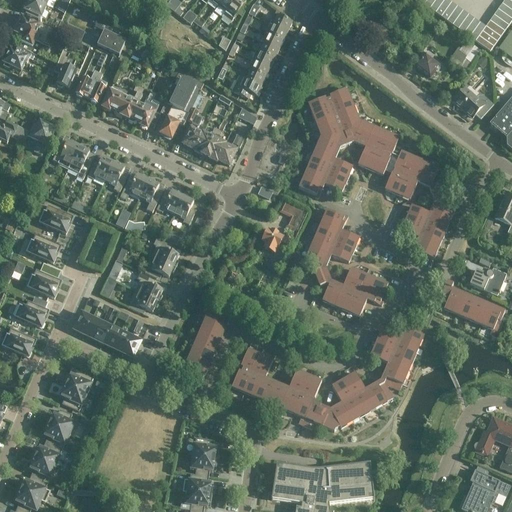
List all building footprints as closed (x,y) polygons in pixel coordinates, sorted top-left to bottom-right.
[(46,7),(30,0),(29,0),(24,12),(41,19),(46,7)] [(222,0),(217,8),(225,14),(235,0),(222,0)] [(230,25),(233,20),(245,4),(240,0),(235,0),(225,14),(222,18),(230,25)] [(427,0),(424,6),(429,10),(436,0),(427,0)] [(436,0),(429,10),(435,14),(445,0),(436,0)] [(446,0),(445,0),(435,14),(441,18),(451,3),(446,0)] [(511,4),(506,0),(505,0),(502,5),(511,12),(511,4)] [(173,2),(168,9),(174,14),(180,7),(176,4),(173,2)] [(451,3),(441,18),(446,22),(457,7),(451,3)] [(61,4),(58,12),(64,14),(67,7),(61,4)] [(511,12),(502,5),(497,11),(511,21),(511,12)] [(251,8),(248,15),(254,18),(256,13),(259,9),(253,6),(251,8)] [(180,12),(180,7),(174,14),(180,18),(183,14),(180,12)] [(457,7),(446,22),(452,26),(463,12),(457,7)] [(274,16),(269,25),(287,34),(292,25),(279,19),(281,14),(276,11),(274,16)] [(511,21),(497,11),(493,17),(508,27),(511,21)] [(187,13),(182,20),(190,26),(193,23),(192,23),(196,19),(195,19),(196,17),(189,12),(188,13),(187,13)] [(463,12),(452,26),(458,30),(468,16),(463,12)] [(468,16),(458,30),(463,35),(474,20),(468,16)] [(493,17),(489,22),(504,33),(508,27),(493,17)] [(19,49),(25,52),(32,55),(37,57),(42,47),(49,51),(54,39),(66,45),(71,34),(56,27),(54,31),(26,18),(25,21),(21,19),(15,35),(23,39),(19,49)] [(122,51),(126,41),(128,38),(98,19),(95,28),(104,32),(97,47),(119,57),(122,51)] [(204,25),(196,19),(192,23),(193,23),(201,29),(204,25)] [(474,20),(463,35),(469,39),(480,24),(474,20)] [(485,28),(475,43),(490,53),(504,33),(489,22),(485,28)] [(265,34),(283,43),(287,34),(269,25),(269,26),(264,23),(261,31),(265,33),(265,34)] [(480,24),(469,39),(475,43),(485,28),(480,24)] [(203,27),(199,33),(206,38),(210,32),(203,27)] [(74,28),(71,37),(82,40),(85,31),(74,28)] [(511,60),(511,31),(498,50),(511,60)] [(260,44),(278,53),(283,43),(265,34),(260,44)] [(223,38),(218,47),(225,53),(230,42),(223,38)] [(132,44),(126,41),(122,51),(128,54),(132,44)] [(465,44),(460,50),(458,48),(456,52),(452,57),(459,62),(459,63),(462,66),(466,61),(471,64),(478,54),(472,49),(474,47),(469,43),(467,45),(465,44)] [(256,53),(274,62),(278,53),(260,44),(256,53)] [(26,66),(32,55),(25,52),(24,54),(15,50),(14,53),(9,51),(3,65),(5,65),(4,68),(9,70),(10,68),(21,73),(24,65),(26,66)] [(64,52),(57,66),(57,67),(62,70),(55,85),(56,85),(57,88),(61,89),(63,88),(64,89),(64,87),(68,89),(77,69),(73,67),(76,62),(68,58),(70,54),(64,52)] [(441,69),(430,61),(434,57),(428,52),(416,68),(417,69),(417,71),(420,73),(422,73),(428,78),(434,70),(438,74),(441,69)] [(151,64),(153,58),(143,53),(140,59),(151,64)] [(251,62),(269,71),(274,62),(256,53),(251,62)] [(488,59),(482,54),(478,60),(484,65),(488,59)] [(109,67),(115,68),(118,57),(112,56),(109,67)] [(132,63),(136,65),(139,60),(132,57),(129,63),(132,64),(132,63)] [(134,69),(140,71),(144,62),(139,60),(136,65),(134,69)] [(57,66),(45,61),(42,67),(49,70),(46,75),(53,77),(57,67),(57,66)] [(247,71),(265,80),(269,71),(251,62),(247,71)] [(176,68),(172,76),(177,78),(181,71),(176,68)] [(222,70),(217,79),(222,81),(226,72),(222,70)] [(171,140),(178,125),(183,127),(191,109),(192,110),(198,95),(203,86),(181,71),(177,78),(177,80),(182,82),(170,107),(165,105),(160,115),(168,118),(160,135),(165,137),(164,139),(169,141),(170,140),(171,140)] [(265,80),(247,71),(243,80),(261,89),(265,80)] [(83,79),(76,95),(77,95),(76,97),(81,99),(82,98),(87,100),(98,74),(94,72),(90,82),(83,79)] [(98,74),(87,100),(91,102),(90,103),(96,106),(96,104),(97,105),(105,88),(99,85),(103,76),(98,74)] [(238,78),(232,90),(231,93),(248,101),(251,96),(256,98),(261,89),(243,80),(238,78)] [(144,89),(140,88),(140,87),(137,94),(136,94),(134,99),(124,121),(132,125),(135,124),(136,124),(144,108),(143,108),(136,104),(138,100),(139,101),(142,95),(141,95),(144,89)] [(493,106),(483,97),(478,98),(476,100),(465,90),(454,102),(456,104),(455,105),(459,109),(460,108),(472,119),(475,116),(480,121),(493,106)] [(115,117),(124,121),(134,99),(128,97),(127,100),(109,91),(101,109),(102,110),(103,112),(106,113),(107,112),(109,113),(109,112),(114,114),(115,117)] [(324,186),(328,188),(342,193),(352,169),(335,161),(340,149),(353,144),(365,149),(358,167),(383,177),(385,172),(392,175),(385,191),(410,202),(417,185),(429,190),(434,203),(429,215),(412,207),(401,232),(418,240),(412,254),(416,256),(416,254),(433,261),(455,211),(444,207),(446,201),(446,199),(440,184),(439,182),(434,180),(438,169),(401,154),(398,159),(391,157),(399,140),(359,123),(346,91),(330,97),(328,92),(322,94),(324,99),(308,106),(321,137),(299,190),(316,197),(314,199),(318,201),(324,186)] [(144,108),(136,124),(140,126),(139,127),(140,128),(141,130),(145,131),(146,131),(147,131),(151,124),(155,126),(160,115),(155,113),(159,106),(152,103),(155,95),(151,93),(143,108),(144,108)] [(183,145),(195,151),(203,134),(196,131),(199,125),(201,119),(195,116),(197,112),(196,112),(203,98),(198,95),(192,110),(186,121),(193,124),(183,145)] [(220,97),(218,101),(229,107),(231,103),(220,97)] [(511,100),(490,126),(506,140),(507,148),(511,151),(511,100)] [(0,119),(4,121),(10,109),(0,104),(0,102),(1,101),(0,101),(0,119)] [(237,119),(253,127),(257,120),(242,110),(237,119)] [(0,141),(7,145),(10,138),(23,145),(27,136),(29,133),(28,133),(21,130),(7,123),(3,132),(0,130),(0,141)] [(29,133),(27,136),(38,142),(35,147),(44,151),(54,130),(40,123),(38,126),(33,124),(29,133)] [(203,134),(195,151),(194,152),(205,158),(218,131),(214,129),(212,134),(211,133),(209,137),(203,134)] [(216,163),(217,162),(225,145),(219,142),(221,138),(220,137),(222,133),(218,131),(205,158),(216,163)] [(225,145),(217,162),(229,167),(238,148),(239,149),(243,140),(236,137),(231,148),(225,145)] [(67,171),(79,146),(73,144),(72,146),(68,144),(63,154),(57,151),(52,162),(58,165),(57,166),(67,171)] [(79,146),(67,171),(78,176),(77,179),(83,182),(90,166),(85,164),(89,154),(84,152),(85,149),(79,146)] [(281,157),(277,163),(282,166),(286,159),(281,157)] [(105,183),(114,163),(108,160),(107,162),(102,160),(98,170),(92,167),(87,179),(93,181),(94,178),(105,183)] [(114,163),(105,183),(115,188),(113,191),(119,194),(125,182),(119,180),(124,170),(119,168),(120,166),(114,163)] [(139,199),(149,179),(143,176),(142,178),(137,176),(132,186),(127,183),(120,199),(126,202),(129,194),(139,199)] [(149,179),(139,199),(150,204),(146,211),(152,214),(159,199),(154,196),(159,186),(154,184),(155,182),(149,179)] [(261,189),(258,196),(269,201),(272,194),(261,189)] [(174,215),(184,195),(178,192),(176,194),(172,192),(167,202),(162,200),(156,211),(162,214),(164,211),(174,215)] [(184,195),(174,215),(184,220),(183,223),(189,226),(194,215),(189,212),(193,202),(189,200),(190,198),(184,195)] [(507,234),(510,236),(511,236),(511,198),(504,195),(493,220),(510,228),(507,234)] [(53,201),(62,205),(64,201),(55,196),(53,201)] [(71,209),(80,213),(83,208),(73,203),(71,209)] [(305,213),(288,205),(284,214),(292,218),(288,227),(297,232),(305,213)] [(44,212),(38,224),(66,236),(69,228),(67,227),(69,224),(71,225),(74,218),(48,207),(45,213),(44,212)] [(314,273),(316,278),(320,288),(321,288),(322,290),(327,292),(322,303),(359,319),(367,301),(381,307),(383,304),(380,303),(388,286),(351,270),(343,287),(331,282),(326,269),(331,257),(348,265),(359,240),(342,233),(348,218),(344,216),(344,219),(327,211),(306,261),(321,268),(320,271),(314,273)] [(120,220),(117,226),(125,230),(127,225),(126,224),(127,223),(120,220)] [(274,255),(277,250),(278,250),(281,243),(284,244),(283,245),(288,247),(292,241),(287,239),(286,240),(284,239),(278,236),(279,235),(271,230),(270,232),(267,230),(262,242),(265,245),(263,249),(274,255)] [(164,241),(176,246),(179,239),(167,233),(164,241)] [(31,241),(26,253),(53,265),(57,257),(55,257),(56,253),(58,254),(61,247),(35,236),(33,242),(31,241)] [(156,247),(152,258),(156,260),(176,268),(179,262),(177,261),(179,257),(169,252),(172,247),(156,240),(153,246),(156,247)] [(174,275),(176,268),(156,260),(152,270),(148,269),(146,275),(157,279),(160,274),(169,278),(171,274),(174,275)] [(491,264),(481,260),(479,264),(489,269),(491,264)] [(22,273),(25,265),(18,263),(15,271),(22,273)] [(113,270),(108,280),(117,284),(121,274),(113,270)] [(492,270),(491,274),(490,273),(489,273),(488,274),(487,274),(487,275),(486,275),(486,276),(476,271),(469,286),(497,298),(498,294),(499,295),(500,292),(499,292),(506,276),(492,270)] [(32,277),(27,289),(54,300),(57,293),(56,292),(57,288),(59,289),(62,282),(36,271),(33,277),(32,277)] [(136,293),(161,303),(163,297),(161,296),(163,292),(153,287),(155,282),(140,275),(137,281),(140,282),(136,293)] [(496,332),(505,313),(451,290),(453,286),(447,283),(436,307),(493,332),(493,331),(496,332)] [(131,303),(132,304),(130,310),(141,314),(144,309),(154,313),(156,308),(158,309),(161,303),(136,293),(131,303)] [(35,298),(32,305),(46,311),(49,304),(35,298)] [(19,306),(14,318),(41,330),(45,322),(43,321),(44,318),(46,319),(49,312),(28,303),(25,309),(19,306)] [(210,311),(208,314),(187,364),(184,372),(197,378),(195,382),(202,384),(229,320),(210,311)] [(120,314),(117,319),(126,324),(129,318),(120,314)] [(82,315),(74,331),(84,336),(91,320),(82,315)] [(84,336),(93,341),(101,324),(91,320),(84,336)] [(93,341),(103,345),(111,329),(101,324),(93,341)] [(389,388),(400,392),(402,386),(403,386),(424,337),(406,329),(408,327),(405,326),(398,340),(381,333),(370,358),(387,365),(382,378),(380,382),(379,383),(365,391),(356,374),(332,388),(341,404),(330,411),(339,429),(340,431),(387,403),(393,399),(387,389),(389,388)] [(103,345),(113,350),(121,334),(111,329),(103,345)] [(6,335),(1,347),(29,359),(32,351),(30,351),(32,347),(34,348),(36,341),(11,330),(8,336),(6,335)] [(121,334),(113,350),(123,355),(131,339),(121,334)] [(133,360),(141,343),(131,339),(123,355),(133,360)] [(266,379),(271,367),(273,362),(248,351),(241,367),(236,365),(234,371),(239,373),(232,389),(293,415),(295,416),(304,420),(301,426),(310,430),(313,424),(334,433),(335,431),(339,429),(330,411),(321,407),(316,405),(314,400),(320,387),(322,383),(296,372),(294,377),(289,389),(266,379)] [(64,387),(86,397),(91,385),(90,385),(93,379),(76,372),(74,378),(71,377),(70,381),(67,380),(64,387)] [(86,397),(64,387),(62,394),(64,395),(62,399),(64,400),(62,406),(78,413),(81,407),(86,397)] [(48,426),(69,436),(74,425),(69,423),(72,417),(59,411),(57,417),(54,416),(53,421),(50,420),(48,426)] [(484,436),(482,439),(480,444),(478,444),(476,444),(474,445),(474,447),(474,449),(475,451),(474,454),(486,459),(488,452),(494,440),(509,447),(499,470),(511,475),(511,428),(494,421),(486,437),(484,436)] [(69,436),(48,426),(45,433),(47,434),(45,438),(47,439),(45,445),(62,452),(64,446),(65,447),(69,436)] [(193,458),(216,462),(217,455),(215,454),(215,450),(213,449),(214,443),(196,440),(195,447),(194,447),(193,458)] [(62,452),(45,445),(43,450),(40,449),(38,454),(36,453),(33,459),(55,469),(60,458),(59,458),(62,452)] [(216,462),(193,458),(191,470),(196,471),(195,477),(208,479),(209,473),(212,473),(212,469),(215,469),(216,462)] [(55,469),(33,459),(30,466),(33,467),(31,471),(33,472),(31,478),(43,483),(46,477),(50,479),(55,469)] [(464,511),(488,511),(491,506),(493,507),(494,504),(502,507),(510,488),(486,477),(488,472),(477,468),(470,484),(477,487),(472,500),(468,498),(462,511),(464,511)] [(370,471),(322,477),(323,479),(322,479),(321,479),(320,479),(318,479),(317,479),(316,479),(315,479),(314,479),(313,479),(312,479),(311,479),(310,479),(309,479),(308,479),(307,479),(308,477),(276,472),(271,508),(272,508),(301,511),(330,511),(372,507),(373,507),(374,507),(370,471)] [(187,494),(211,497),(212,490),(209,490),(210,485),(207,485),(208,479),(195,477),(190,476),(189,482),(184,481),(182,494),(187,494)] [(43,483),(31,478),(28,484),(26,483),(24,487),(22,486),(19,492),(40,502),(45,504),(50,493),(45,490),(48,485),(43,483)] [(16,511),(18,511),(30,511),(31,511),(33,511),(35,511),(40,502),(19,492),(16,499),(18,500),(16,504),(19,505),(16,511)] [(189,511),(203,511),(204,508),(206,509),(207,504),(210,505),(211,497),(187,494),(185,506),(191,506),(189,511)]
